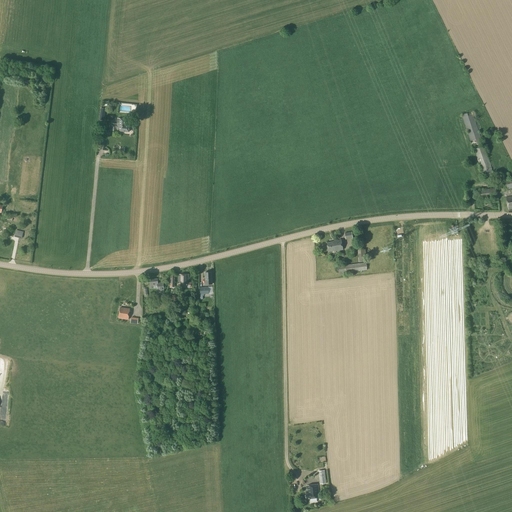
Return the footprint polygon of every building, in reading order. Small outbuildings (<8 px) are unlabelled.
[(483,177),(493,174),(472,112),(462,115),(483,177)] [(128,126),(128,119),(118,118),(117,124),(112,123),(111,130),(129,132),(129,126),(128,126)] [(480,199),(496,197),(495,188),(478,191),(480,199)] [(16,230),(14,237),(21,239),(23,232),(16,230)] [(335,251),(343,250),(341,240),(334,241),(334,242),(326,243),(328,252),(335,251)] [(339,274),(367,270),(366,262),(338,266),(339,274)] [(192,288),(192,282),(189,282),(189,275),(179,274),(178,284),(178,287),(192,288)] [(158,283),(157,279),(149,280),(150,289),(158,288),(158,290),(156,290),(157,296),(164,295),(163,283),(158,283)] [(199,300),(203,300),(202,296),(208,296),(208,287),(199,287),(200,295),(199,295),(199,300)] [(128,320),(130,309),(120,308),(118,318),(128,320)] [(306,500),(320,498),(318,484),(307,486),(308,494),(306,494),(306,500)]
